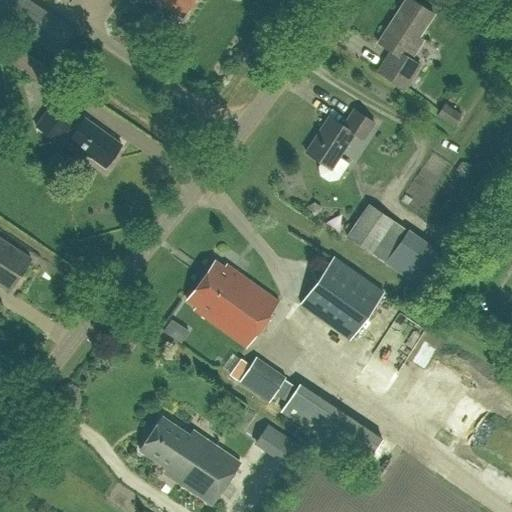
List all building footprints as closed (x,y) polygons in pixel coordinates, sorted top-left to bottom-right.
[(71,31),(25,0),(0,0),(0,20),(54,57),(71,31)] [(193,0),(154,0),(181,18),(193,0)] [(432,17),(407,0),(377,43),(389,52),(376,71),(402,89),(418,66),(409,59),(421,42),(417,39),(432,17)] [(56,96),(35,125),(59,141),(79,114),(56,96)] [(462,116),(445,105),(437,116),(454,128),(462,116)] [(373,123),(353,110),(342,127),(328,118),(305,153),(329,169),(324,178),(334,184),(348,164),(338,157),(353,134),(362,140),(373,123)] [(122,146),(85,118),(68,141),(105,168),(122,146)] [(406,231),(368,205),(345,238),(383,264),(406,231)] [(30,259),(0,239),(0,286),(8,292),(30,259)] [(383,293),(334,258),(300,305),(349,340),(383,293)] [(225,268),(216,261),(187,302),(196,308),(194,311),(246,348),(279,302),(227,265),(225,268)] [(448,270),(436,262),(420,285),(433,293),(448,270)] [(187,329),(198,336),(206,325),(195,318),(187,329)] [(269,402),(279,389),(286,378),(257,358),(252,365),(240,357),(228,374),(269,402)] [(189,435),(161,417),(139,451),(177,477),(175,481),(211,506),(239,464),(191,432),(189,435)] [(267,425),(254,444),(284,465),(297,445),(267,425)]
